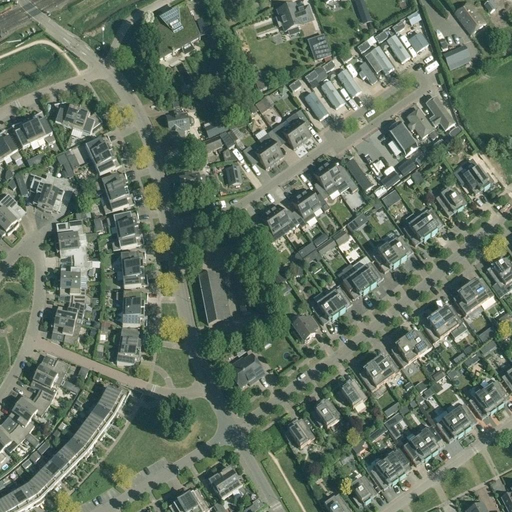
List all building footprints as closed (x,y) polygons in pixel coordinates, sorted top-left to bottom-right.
[(361,20),(369,18),(362,0),(360,0),(357,2),(360,10),(358,11),(361,20)] [(489,2),(484,6),(490,14),(495,10),(489,2)] [(469,4),(454,15),(471,36),(486,25),(477,13),(476,14),(469,4)] [(182,49),(190,45),(190,46),(191,45),(190,44),(198,40),(199,41),(200,41),(199,39),(193,22),(187,5),(176,11),(177,21),(177,22),(169,27),(168,26),(160,20),(153,24),(156,43),(159,48),(158,49),(157,49),(159,60),(163,59),(164,61),(165,60),(164,59),(172,55),(172,56),(174,55),(173,54),(181,50),(182,51),(182,50),(182,49)] [(276,19),(279,28),(283,27),(285,33),(301,27),(301,26),(312,22),(307,8),(300,11),(300,12),(296,14),(294,6),(278,12),(280,18),(276,19)] [(406,19),(411,27),(420,21),(415,14),(406,19)] [(392,30),(396,35),(405,29),(401,23),(392,30)] [(424,51),(411,30),(405,33),(419,55),(424,51)] [(374,39),(378,45),(388,38),(384,33),(374,39)] [(308,42),(313,55),(316,54),(318,62),(330,57),(323,37),(308,42)] [(412,61),(398,37),(387,44),(401,67),(412,61)] [(357,49),(361,55),(370,48),(366,43),(357,49)] [(443,57),(447,67),(467,58),(463,48),(443,57)] [(394,71),(379,50),(370,56),(386,77),(394,71)] [(339,59),(343,65),(353,58),(349,53),(339,59)] [(322,69),(326,75),(335,68),(331,63),(322,69)] [(378,76),(372,66),(366,69),(373,80),(378,76)] [(304,79),(308,85),(318,78),(314,73),(304,79)] [(363,95),(348,73),(339,79),(353,101),(363,95)] [(288,88),(292,94),(302,87),(298,81),(288,88)] [(337,114),(347,108),(332,84),(322,90),(337,114)] [(269,96),(261,101),(268,110),(275,105),(269,96)] [(320,123),(329,118),(315,96),(306,102),(320,123)] [(427,108),(447,135),(456,128),(437,101),(427,108)] [(65,104),(62,105),(54,107),(54,108),(57,119),(55,125),(72,131),(80,110),(79,110),(78,110),(76,109),(74,109),(72,109),(70,109),(68,109),(66,109),(65,104)] [(80,110),(72,131),(90,137),(92,131),(101,124),(101,125),(102,124),(95,115),(91,118),(89,117),(88,115),(87,114),(85,113),(84,112),(82,111),(80,110)] [(189,131),(189,128),(192,128),(194,125),(193,120),(190,117),(187,118),(186,114),(181,115),(180,112),(174,113),(175,116),(166,118),(169,134),(170,134),(171,143),(182,141),(181,132),(189,131)] [(295,116),(287,122),(303,144),(304,144),(308,142),(307,141),(311,138),(306,131),(303,128),(308,124),(309,125),(300,112),(295,116)] [(42,114),(35,118),(32,119),(34,122),(28,124),(37,144),(43,141),(49,146),(55,143),(42,115),(42,114)] [(405,122),(418,140),(425,135),(413,117),(405,122)] [(205,130),(208,139),(228,132),(224,122),(205,130)] [(281,125),(272,132),(281,145),(282,144),(281,144),(286,140),(288,144),(293,151),(299,147),(299,148),(303,145),(302,145),(303,144),(287,122),(286,122),(289,127),(285,130),(281,125)] [(21,124),(18,125),(12,129),(22,151),(37,144),(28,124),(22,127),(21,124)] [(227,135),(233,145),(242,138),(235,129),(227,135)] [(386,136),(404,158),(412,151),(395,129),(386,136)] [(449,135),(448,136),(452,141),(461,134),(457,129),(449,135)] [(267,136),(258,142),(262,147),(275,165),(275,164),(276,165),(279,162),(283,158),(278,151),(276,148),(280,144),(281,145),(272,132),(267,136)] [(0,156),(4,162),(9,158),(15,163),(21,159),(5,133),(0,135),(0,156)] [(464,135),(456,141),(459,145),(467,139),(464,135)] [(85,148),(92,163),(111,154),(109,148),(111,147),(107,137),(106,138),(107,138),(85,148)] [(197,147),(201,157),(222,149),(217,138),(197,147)] [(441,141),(432,148),(436,154),(445,147),(441,141)] [(250,148),(242,153),(252,166),(252,165),(258,160),(261,164),(266,171),(270,168),(271,168),(274,166),(274,165),(275,165),(262,147),(253,153),(250,148)] [(111,154),(92,163),(99,178),(121,167),(121,168),(121,167),(117,158),(114,159),(111,154)] [(424,155),(415,162),(419,167),(428,160),(424,155)] [(27,163),(30,169),(35,166),(32,160),(27,163)] [(398,170),(405,179),(418,169),(411,160),(398,170)] [(345,169),(364,195),(372,189),(354,162),(345,169)] [(322,169),(335,187),(338,192),(340,195),(349,189),(352,194),(357,190),(351,181),(343,169),(342,170),(343,170),(338,174),(337,173),(330,163),(326,166),(322,168),(322,169)] [(226,177),(230,176),(232,187),(242,185),(239,168),(229,170),(225,171),(226,177)] [(477,168),(462,179),(475,197),(476,196),(483,191),(484,193),(491,188),(490,187),(494,184),(487,175),(483,178),(477,168)] [(317,172),(313,175),(320,185),(320,186),(316,190),(315,189),(314,189),(320,197),(324,202),(329,198),(337,192),(338,192),(335,187),(322,169),(321,170),(321,169),(317,172)] [(399,182),(393,173),(381,182),(388,191),(399,182)] [(416,183),(422,179),(417,173),(412,177),(416,183)] [(104,192),(107,198),(127,191),(125,186),(128,185),(124,175),(95,185),(97,192),(104,192)] [(179,181),(182,196),(200,193),(200,192),(206,191),(204,177),(197,178),(197,177),(191,179),(190,176),(185,177),(185,180),(179,181)] [(42,212),(44,213),(55,180),(47,177),(45,181),(34,178),(30,190),(37,193),(33,205),(38,207),(37,209),(38,210),(40,211),(42,212)] [(63,183),(55,180),(44,213),(46,213),(48,214),(50,214),(52,214),(52,212),(57,213),(62,201),(69,204),(73,191),(61,187),(63,183)] [(23,198),(28,196),(25,185),(19,187),(23,198)] [(382,188),(373,195),(378,200),(387,193),(382,188)] [(450,190),(435,201),(448,219),(449,218),(456,213),(457,215),(464,210),(463,208),(467,206),(460,197),(456,199),(450,190)] [(127,191),(107,198),(109,205),(103,209),(105,216),(134,206),(135,206),(132,196),(129,197),(127,191)] [(300,197),(299,197),(312,215),(321,209),(324,214),(330,210),(324,202),(320,197),(320,198),(321,199),(316,202),(315,201),(308,191),(304,194),(303,194),(300,196),(300,197)] [(0,217),(14,232),(16,230),(17,228),(19,225),(17,224),(21,220),(12,211),(17,206),(8,196),(0,203),(0,217)] [(295,200),(291,203),(298,213),(298,214),(294,218),(293,217),(299,226),(302,230),(307,226),(306,224),(314,218),(312,215),(299,197),(299,198),(298,197),(295,200)] [(269,213),(281,231),(285,236),(293,230),(299,226),(293,217),(290,213),(289,213),(290,215),(285,218),(285,217),(278,207),(273,210),(272,210),(269,212),(269,213)] [(432,211),(418,221),(431,239),(437,234),(435,233),(443,228),(432,211)] [(264,216),(260,219),(267,229),(268,230),(263,233),(262,233),(271,246),(276,242),(285,236),(281,231),(269,213),(268,214),(267,213),(264,216)] [(115,229),(116,235),(137,231),(136,225),(139,224),(137,214),(136,214),(106,221),(108,228),(115,229)] [(14,232),(0,217),(0,236),(2,238),(6,234),(7,237),(11,234),(12,233),(14,232)] [(354,221),(347,227),(352,233),(359,228),(354,221)] [(424,244),(431,239),(418,221),(403,231),(415,248),(416,247),(423,242),(424,244)] [(55,244),(55,246),(78,243),(86,242),(85,236),(84,236),(82,222),(69,224),(70,231),(57,233),(57,239),(55,238),(55,241),(55,244)] [(137,231),(116,235),(118,242),(111,246),(113,253),(143,246),(143,247),(144,246),(142,236),(138,237),(137,231)] [(343,232),(332,239),(338,247),(344,244),(342,241),(347,237),(343,232)] [(396,233),(383,242),(387,248),(400,266),(406,261),(405,260),(412,255),(413,255),(401,238),(400,238),(396,233)] [(331,241),(326,244),(331,250),(335,247),(331,241)] [(73,257),(74,264),(87,264),(87,263),(85,248),(86,248),(86,242),(78,243),(55,246),(55,248),(56,250),(56,252),(57,254),(59,253),(60,259),(73,257)] [(311,244),(307,248),(311,254),(316,250),(311,244)] [(321,247),(316,251),(321,257),(326,254),(321,247)] [(393,271),(400,266),(387,248),(372,258),(384,275),(385,274),(392,269),(393,271)] [(315,252),(311,255),(315,260),(317,263),(321,260),(315,252)] [(146,265),(145,262),(145,254),(144,254),(144,255),(120,257),(122,273),(143,271),(142,265),(146,265)] [(488,272),(487,273),(500,291),(511,282),(511,276),(508,271),(511,268),(506,260),(502,262),(501,261),(494,266),(495,267),(488,273),(488,272)] [(57,281),(56,284),(86,285),(87,272),(92,269),(92,263),(87,263),(87,264),(74,264),(74,271),(61,271),(60,276),(58,276),(57,278),(57,281)] [(371,264),(357,274),(370,292),(376,288),(375,286),(382,281),(383,281),(371,264)] [(304,270),(295,269),(293,277),(303,278),(304,270)] [(143,271),(122,273),(123,289),(147,287),(148,287),(147,277),(144,277),(143,271)] [(233,273),(241,317),(251,315),(243,271),(233,273)] [(363,297),(370,292),(357,274),(342,285),(354,301),(355,301),(362,296),(363,297)] [(281,275),(274,280),(279,287),(286,282),(281,275)] [(199,280),(208,326),(224,323),(224,322),(230,321),(221,276),(215,277),(199,280)] [(467,290),(480,308),(494,298),(482,281),(481,282),(474,287),(473,285),(467,290)] [(86,291),(86,285),(56,284),(56,286),(57,289),(57,292),(60,291),(60,297),(72,297),(72,305),(85,306),(90,306),(91,300),(86,297),(86,291)] [(340,290),(326,300),(339,318),(345,313),(344,312),(351,307),(352,307),(340,290)] [(480,308),(467,290),(460,295),(461,296),(454,301),(453,301),(465,318),(480,308)] [(316,307),(311,310),(323,327),(324,326),(331,321),(332,323),(339,318),(326,300),(322,294),(312,301),(316,307)] [(147,306),(147,303),(148,295),(147,295),(147,296),(116,295),(116,302),(123,304),(123,311),(144,312),(144,306),(147,306)] [(52,319),(52,321),(81,327),(85,306),(72,305),(71,311),(58,309),(57,314),(54,313),(53,315),(53,317),(52,319)] [(442,312),(436,317),(449,335),(450,334),(455,341),(467,332),(462,325),(463,325),(451,308),(450,309),(451,309),(443,314),(442,312)] [(144,312),(123,311),(122,328),(146,328),(146,329),(147,318),(144,318),(144,312)] [(511,319),(509,315),(494,326),(500,333),(511,324),(511,319)] [(291,322),(291,324),(293,327),(293,328),(296,332),(293,334),(298,342),(301,340),(304,344),(305,344),(306,344),(307,344),(308,344),(309,343),(309,342),(309,341),(314,337),(312,333),(317,329),(317,330),(318,329),(309,318),(304,322),(303,321),(302,321),(300,317),(297,317),(291,322)] [(435,345),(449,335),(436,317),(430,322),(431,323),(424,328),(423,328),(435,345)] [(76,347),(81,327),(52,321),(51,323),(51,325),(51,327),(51,329),(54,329),(52,334),(65,337),(63,344),(76,347)] [(121,333),(119,349),(140,353),(141,346),(144,347),(146,337),(145,337),(121,333)] [(405,341),(417,359),(431,349),(420,333),(419,333),(412,338),(411,337),(405,341)] [(485,333),(478,338),(483,346),(491,341),(485,333)] [(403,370),(417,359),(405,341),(398,346),(399,348),(392,353),(391,353),(403,370)] [(243,346),(248,353),(253,349),(249,342),(243,346)] [(470,348),(464,353),(467,358),(473,353),(470,348)] [(485,348),(480,351),(484,356),(489,353),(485,348)] [(140,353),(119,349),(116,365),(140,369),(142,359),(139,359),(140,353)] [(479,354),(473,358),(476,363),(482,359),(479,354)] [(242,361),(227,371),(226,371),(234,382),(233,384),(236,388),(238,388),(240,390),(248,384),(250,387),(264,376),(251,357),(243,363),(242,361)] [(373,366),(386,384),(399,374),(388,357),(387,357),(387,358),(380,363),(379,361),(373,366)] [(34,372),(33,374),(54,384),(60,387),(69,369),(57,363),(53,370),(42,364),(39,369),(37,367),(36,369),(35,370),(34,372)] [(371,394),(386,384),(373,366),(366,370),(367,372),(360,377),(359,377),(371,394)] [(89,371),(82,368),(78,377),(85,380),(89,371)] [(441,371),(432,378),(435,383),(445,376),(441,371)] [(511,371),(501,380),(511,394),(511,371)] [(454,372),(447,377),(451,381),(457,377),(454,372)] [(42,393),(39,399),(50,406),(57,392),(51,390),(54,384),(33,374),(32,376),(31,378),(31,380),(30,382),(33,382),(30,387),(42,393)] [(336,395),(342,404),(346,402),(353,411),(367,400),(354,382),(354,383),(347,388),(346,386),(339,391),(340,393),(336,395)] [(497,383),(483,393),(497,412),(503,408),(502,406),(509,401),(510,401),(497,383)] [(421,384),(415,388),(419,394),(425,390),(421,384)] [(438,385),(432,389),(436,394),(442,390),(438,385)] [(103,400),(119,409),(122,403),(125,404),(130,394),(129,394),(119,388),(116,394),(109,390),(103,400)] [(490,417),(497,412),(483,393),(468,403),(482,421),(489,416),(490,417)] [(15,404),(13,406),(32,420),(36,415),(41,419),(50,406),(39,399),(35,405),(24,397),(21,402),(19,400),(17,401),(16,403),(15,404)] [(119,409),(103,400),(98,409),(116,420),(118,416),(116,414),(119,409)] [(314,412),(310,415),(320,429),(324,426),(327,430),(342,420),(328,402),(321,407),(320,406),(313,411),(314,412)] [(29,424),(32,420),(13,406),(12,407),(11,409),(10,411),(10,413),(12,414),(9,418),(19,426),(15,432),(25,441),(34,428),(29,424)] [(464,406),(450,416),(464,436),(470,431),(469,430),(476,425),(477,425),(477,424),(464,406)] [(113,425),(116,420),(98,409),(92,417),(107,428),(111,423),(113,425)] [(389,410),(383,414),(387,419),(392,415),(389,410)] [(458,440),(464,436),(450,416),(436,426),(449,445),(450,444),(457,439),(458,440)] [(107,428),(92,417),(86,426),(102,438),(105,435),(103,434),(107,428)] [(287,432),(283,435),(289,445),(294,441),(300,450),(315,440),(302,422),(301,422),(294,428),(293,426),(286,431),(287,432)] [(102,438),(86,426),(79,435),(94,446),(98,440),(100,442),(102,438)] [(0,445),(5,451),(10,455),(14,451),(25,441),(15,432),(10,437),(1,427),(0,428),(0,445)] [(383,427),(377,431),(381,436),(387,432),(383,427)] [(394,427),(388,431),(395,441),(401,437),(394,427)] [(431,430),(418,440),(432,459),(438,455),(436,453),(444,448),(431,430)] [(94,446),(79,435),(73,443),(89,457),(92,452),(90,451),(94,446)] [(425,464),(432,459),(418,440),(403,450),(416,468),(417,468),(424,462),(425,464)] [(35,441),(31,445),(35,449),(39,444),(35,441)] [(363,441),(352,450),(357,456),(364,450),(362,447),(363,446),(365,442),(363,441)] [(73,443),(66,451),(79,463),(83,459),(85,460),(89,457),(73,443)] [(41,456),(45,452),(41,448),(37,452),(41,456)] [(74,468),(79,463),(66,451),(58,458),(73,473),(76,470),(74,468)] [(29,459),(34,464),(41,458),(36,453),(36,452),(29,459)] [(350,453),(343,458),(347,463),(354,458),(350,453)] [(399,453),(385,463),(399,483),(405,478),(404,477),(411,472),(412,471),(399,453)] [(58,458),(51,466),(64,479),(65,480),(70,476),(73,473),(58,458)] [(25,471),(31,465),(28,461),(21,467),(25,471)] [(399,483),(385,463),(370,473),(383,492),(384,491),(391,486),(392,487),(399,483)] [(51,466),(43,474),(58,488),(61,485),(59,483),(64,479),(51,466)] [(230,470),(220,477),(232,495),(237,492),(243,496),(246,494),(242,489),(242,488),(230,470)] [(43,474),(36,481),(48,494),(53,489),(55,491),(58,488),(43,474)] [(232,495),(220,477),(209,484),(221,502),(232,495)] [(364,478),(349,488),(356,497),(352,500),(359,509),(363,507),(363,508),(370,503),(369,502),(376,496),(376,497),(377,496),(364,478)] [(36,481),(29,488),(41,505),(46,500),(44,499),(48,494),(36,481)] [(29,488),(20,493),(29,509),(35,506),(36,508),(41,505),(29,488)] [(511,511),(511,490),(511,491),(511,497),(511,498),(510,496),(502,500),(508,511),(511,511)] [(183,499),(182,500),(189,511),(209,511),(197,492),(197,491),(183,500),(183,499)] [(20,493),(11,499),(18,511),(23,511),(29,509),(20,493)] [(324,507),(327,511),(349,511),(339,496),(324,507)] [(18,511),(11,499),(1,504),(5,511),(18,511)] [(189,511),(182,500),(168,509),(169,509),(170,511),(189,511)] [(225,511),(219,503),(214,507),(216,511),(225,511)]
